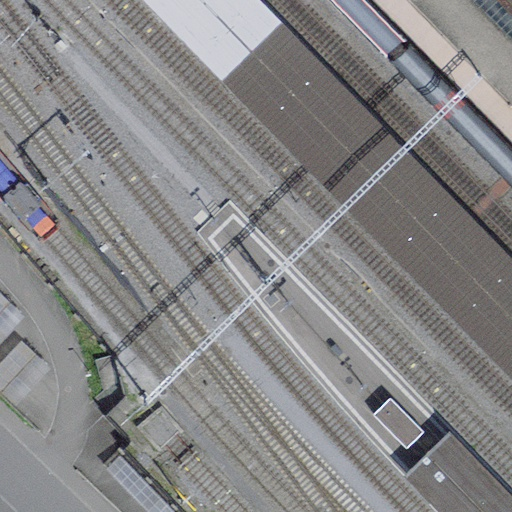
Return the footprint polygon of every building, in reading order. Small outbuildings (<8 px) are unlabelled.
[(0,345),(25,318),(0,294),(0,345)] [(51,369),(22,342),(0,364),(0,391),(15,406),(51,369)] [(423,432),(390,399),(374,415),(407,448),(423,432)] [(511,511),(511,490),(453,430),(405,478),(438,511),(511,511)] [(174,511),(119,455),(104,470),(145,511),(174,511)]
